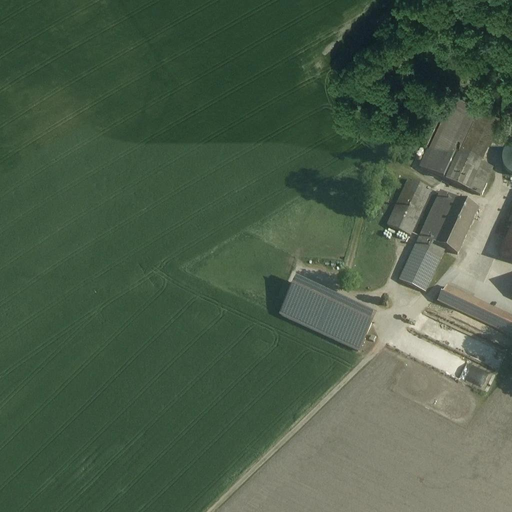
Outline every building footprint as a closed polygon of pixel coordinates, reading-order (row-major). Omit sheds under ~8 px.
[(478,105),(455,95),(420,169),(443,179),(478,105)] [(502,117),(480,107),(459,153),(480,163),(502,117)] [(511,144),(506,147),(503,154),(502,162),(504,169),(509,174),(511,175),(511,144)] [(480,163),(459,153),(446,181),(480,196),(492,169),(480,163)] [(431,191),(408,180),(387,227),(410,237),(431,191)] [(456,200),(441,192),(399,281),(424,293),(445,250),(435,245),(456,200)] [(478,210),(456,200),(435,245),(445,250),(457,255),(478,210)] [(511,225),(499,254),(511,260),(511,225)] [(297,282),(288,302),(281,317),(358,352),(375,317),(297,282)] [(511,318),(446,288),(439,304),(511,338),(511,318)]
